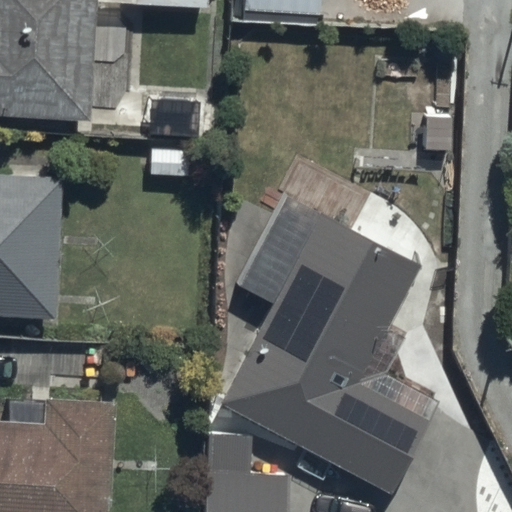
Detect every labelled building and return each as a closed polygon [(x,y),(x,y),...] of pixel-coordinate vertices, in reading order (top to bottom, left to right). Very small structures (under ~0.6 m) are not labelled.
[(0,0),(0,117),(84,122),(90,0),(0,0)] [(196,90),(144,90),(144,129),(195,129),(196,90)] [(61,182),(0,178),(0,320),(54,323),(61,182)] [(423,272),(318,219),(221,409),(385,500),(432,415),(367,382),(423,272)] [(0,511),(101,511),(108,394),(8,389),(7,410),(0,409),(0,511)] [(248,425),(200,425),(198,511),(280,511),(281,469),(247,468),(248,425)]
